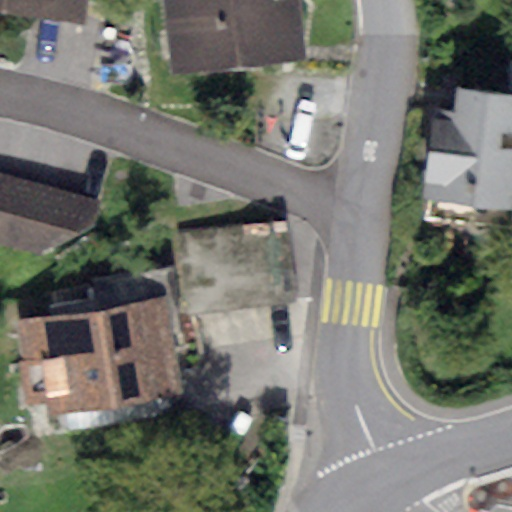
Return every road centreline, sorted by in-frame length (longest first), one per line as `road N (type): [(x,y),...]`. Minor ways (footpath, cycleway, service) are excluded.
road 1 (residential): [(0,103),(364,217)]
road 2 (tertiary): [(391,475),(367,454),(353,382),(349,305),(364,217)]
road 3 (primary): [(391,0),(392,45),(364,217)]
road 4 (tertiary): [(391,475),(511,436)]
